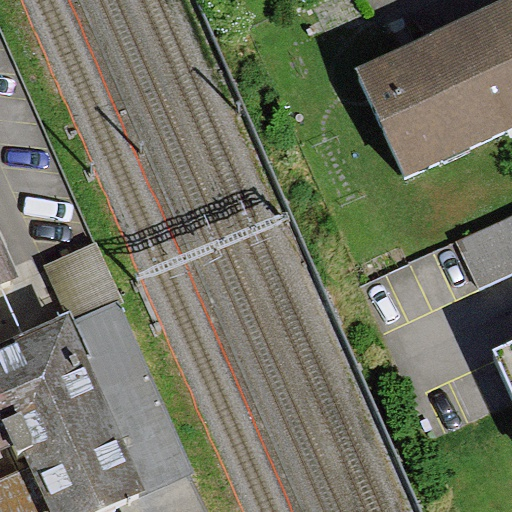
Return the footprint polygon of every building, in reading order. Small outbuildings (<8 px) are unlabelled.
[(511,69),(511,7),(488,19),(511,69)] [(406,180),(511,130),(511,69),(488,19),(358,79),(406,180)] [(511,219),(459,244),(479,287),(511,271),(511,219)] [(0,290),(17,283),(0,246),(0,290)] [(0,456),(19,448),(28,471),(46,511),(114,511),(120,510),(121,511),(201,511),(185,475),(191,472),(112,301),(117,299),(93,246),(43,268),(66,320),(0,349),(0,456)] [(511,353),(495,362),(511,398),(511,353)] [(0,511),(46,511),(28,471),(0,484),(0,511)]
